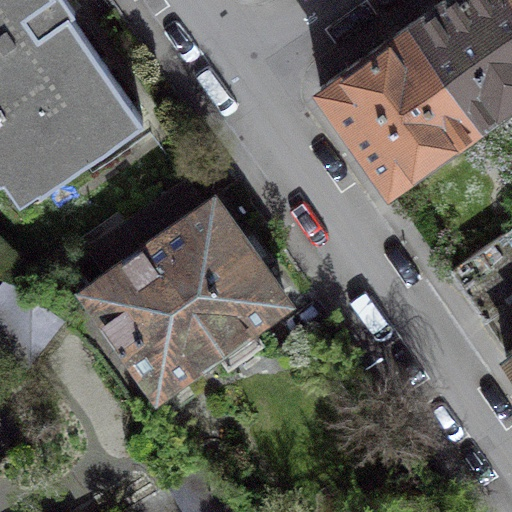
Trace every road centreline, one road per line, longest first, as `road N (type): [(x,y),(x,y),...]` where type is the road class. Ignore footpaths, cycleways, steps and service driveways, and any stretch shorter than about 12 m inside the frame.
road 1 (residential): [(218,87),(511,492)]
road 2 (residential): [(218,87),(346,0)]
